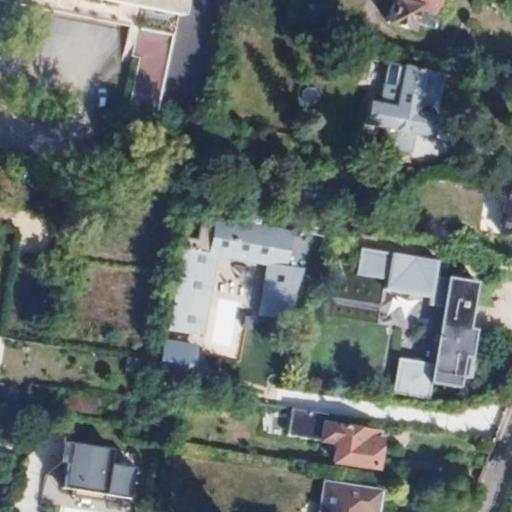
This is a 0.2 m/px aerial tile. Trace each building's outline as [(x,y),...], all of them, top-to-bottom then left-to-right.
[(123,30),(170,39),(177,0),(0,0),(0,6),(42,15),(123,30)] [(389,0),(389,3),(390,3),(384,24),(404,30),(406,23),(409,9),(429,14),(436,16),(440,0),(389,0)] [(303,8),(297,6),(293,21),(299,22),(303,8)] [(409,9),(406,23),(426,29),(429,14),(409,9)] [(170,39),(123,30),(119,59),(133,63),(122,116),(154,121),(170,39)] [(429,96),(436,98),(442,75),(384,62),(375,104),(366,102),(362,124),(380,129),(377,147),(407,153),(410,134),(427,138),(432,116),(426,114),(429,96)] [(432,116),(436,98),(429,96),(426,114),(432,116)] [(277,218),(281,199),(268,196),(271,182),(239,176),(236,191),(242,192),(251,194),(250,202),(248,212),(277,218)] [(283,184),(281,199),(299,202),(301,187),(283,184)] [(511,185),(506,184),(503,204),(510,206),(506,230),(511,231),(511,185)] [(241,200),(250,202),(251,194),(242,192),(241,200)] [(368,219),(350,216),(348,228),(366,231),(368,219)] [(210,252),(216,222),(196,218),(190,249),(210,252)] [(269,231),(216,222),(210,252),(219,254),(264,263),(269,231)] [(206,334),(219,254),(210,252),(190,249),(183,248),(170,328),(206,334)] [(430,296),(438,263),(361,249),(360,277),(388,280),(388,290),(430,296)] [(234,261),(229,292),(259,297),(263,266),(234,261)] [(471,281),(442,276),(428,362),(392,356),(387,391),(422,397),(425,381),(453,386),(454,376),(461,377),(469,328),(463,327),(471,281)] [(195,354),(163,347),(156,378),(188,386),(195,354)] [(321,425),(323,415),(291,410),(286,437),(329,444),(331,427),(321,425)] [(134,456),(136,443),(124,442),(127,425),(113,423),(109,453),(134,456)] [(367,432),(331,427),(329,444),(334,445),(332,462),(373,468),(377,441),(366,439),(367,432)] [(379,511),(382,495),(327,486),(322,511),(379,511)]
